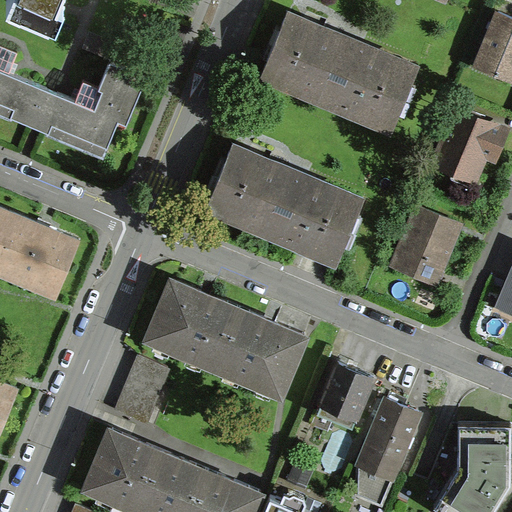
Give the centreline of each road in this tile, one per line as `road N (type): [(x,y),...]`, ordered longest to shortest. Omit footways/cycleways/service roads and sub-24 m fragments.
road 1 (residential): [(146,225),(446,356)]
road 2 (tertiary): [(146,225),(27,511)]
road 3 (tertiary): [(239,0),(146,225)]
road 4 (residential): [(511,199),(446,356)]
road 5 (residential): [(0,165),(146,225)]
